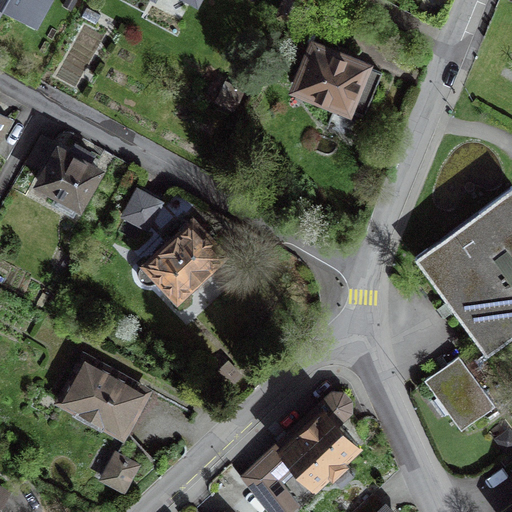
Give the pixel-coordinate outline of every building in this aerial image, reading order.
[(48,0),(0,0),(0,7),(2,8),(3,7),(35,24),(48,0)] [(302,0),(284,0),(277,16),(301,26),(307,11),(299,7),(302,0)] [(382,72),(314,44),(302,73),(296,70),(293,78),(300,80),(297,87),(317,95),(320,101),(329,104),(334,102),(364,114),(382,72)] [(240,91),(226,84),(219,99),(234,105),(240,91)] [(0,135),(10,118),(0,112),(0,135)] [(55,143),(41,135),(26,161),(45,172),(39,182),(61,194),(57,203),(72,211),(77,203),(80,205),(99,170),(86,162),(92,153),(77,145),(72,154),(59,147),(56,152),(51,149),(55,143)] [(242,166),(229,160),(225,168),(238,174),(242,166)] [(427,247),(416,256),(440,288),(464,320),(463,320),(487,353),(509,336),(511,333),(511,185),(480,209),(480,210),(428,248),(427,247)] [(162,202),(138,188),(123,215),(147,228),(162,202)] [(224,253),(193,219),(178,233),(178,232),(160,250),(147,262),(145,263),(178,297),(224,253)] [(459,355),(425,379),(438,396),(434,400),(445,415),(449,412),(461,429),(495,404),(459,355)] [(146,390),(85,356),(61,400),(78,409),(77,412),(104,426),(105,424),(122,434),(146,390)] [(241,374),(228,361),(216,372),(228,385),(241,374)] [(343,392),(333,392),(244,475),(273,511),(284,511),(287,510),(267,488),(295,461),(316,483),(330,470),(333,472),(345,460),(343,458),(357,444),(337,422),(350,410),(350,399),(343,392)] [(136,464),(117,453),(104,477),(123,487),(136,464)] [(391,511),(373,493),(352,511),(391,511)]
